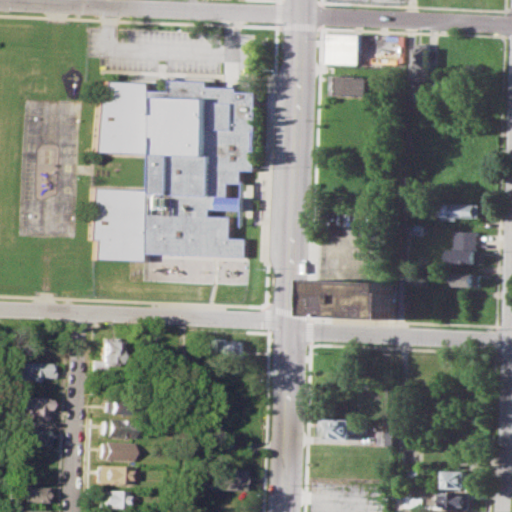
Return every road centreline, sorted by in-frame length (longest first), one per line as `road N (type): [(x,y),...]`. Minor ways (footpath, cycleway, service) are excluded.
road 1 (residential): [(0,307),(511,340)]
road 2 (residential): [(0,1),(511,23)]
road 3 (secondary): [(302,0),(284,511)]
road 4 (residential): [(500,511),(511,193)]
road 5 (residential): [(80,311),(71,511)]
